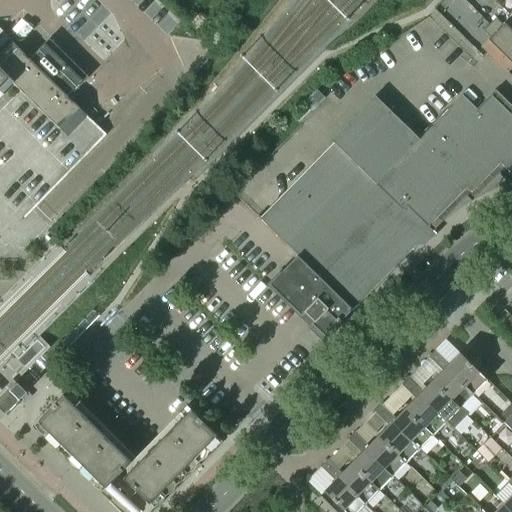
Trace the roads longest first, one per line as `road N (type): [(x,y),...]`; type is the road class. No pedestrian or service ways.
road 1 (unclassified): [(30,237),(162,100),(160,41),(118,0)]
road 2 (residential): [(269,451),(303,459),(458,308)]
road 3 (tertiary): [(282,436),(432,284)]
road 4 (residential): [(282,436),(149,300)]
